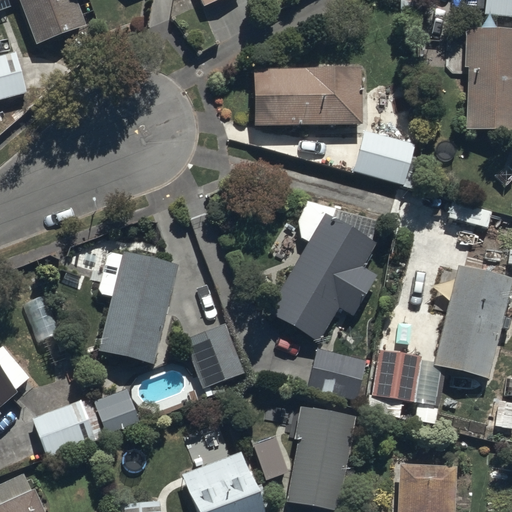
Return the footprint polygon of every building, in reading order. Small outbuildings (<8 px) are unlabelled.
[(0,0),(0,3),(8,0),(15,0),(34,49),(84,30),(72,0),(0,0)] [(198,0),(203,10),(225,0),(198,0)] [(511,0),(482,0),(481,20),(511,21),(511,0)] [(511,36),(468,34),(463,137),(511,138),(511,36)] [(14,56),(0,59),(0,102),(25,95),(14,56)] [(251,133),(362,131),(361,72),(250,74),(251,133)] [(414,147),(364,133),(352,174),(416,192),(424,163),(410,159),(414,147)] [(270,319),(326,349),(379,252),(323,222),(270,319)] [(121,255),(120,258),(107,255),(96,296),(110,300),(96,354),(151,368),(176,269),(121,255)] [(456,269),(431,373),(487,386),(511,283),(456,269)] [(223,327),(182,343),(202,393),(244,376),(223,327)] [(364,366),(316,352),(304,392),(353,406),(364,366)] [(419,359),(378,353),(369,416),(399,421),(402,404),(412,406),(419,359)] [(0,411),(21,392),(0,369),(0,411)] [(127,391),(92,404),(104,438),(139,425),(127,391)] [(30,422),(45,463),(103,441),(88,402),(80,405),(80,403),(30,422)] [(511,409),(497,409),(495,434),(511,434),(511,409)] [(297,413),(281,508),(305,511),(336,511),(352,422),(297,413)] [(273,440),(252,449),(266,482),(287,474),(273,440)] [(177,483),(188,511),(256,511),(236,459),(177,483)] [(396,470),(393,511),(450,511),(452,473),(396,470)] [(0,505),(0,511),(43,511),(33,490),(0,505)]
